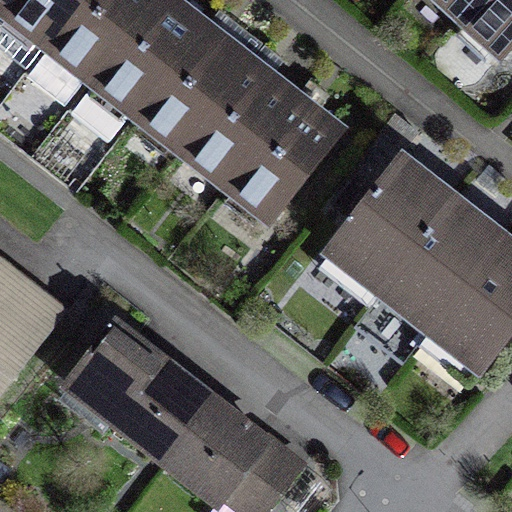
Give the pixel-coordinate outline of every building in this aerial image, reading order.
[(3,0),(0,4),(0,25),(36,53),(77,0),(3,0)] [(77,0),(36,53),(82,87),(151,0),(77,0)] [(151,0),(82,87),(128,122),(206,19),(180,0),(151,0)] [(427,0),(457,28),(481,0),(427,0)] [(511,0),(481,0),(457,28),(502,66),(511,54),(511,0)] [(128,122),(174,157),(251,58),(206,19),(128,122)] [(174,157),(222,194),(300,93),(251,58),(174,157)] [(222,194),(271,230),(345,132),(300,93),(222,194)] [(322,259),(376,300),(458,196),(402,156),(322,259)] [(376,300),(426,338),(509,237),(458,196),(376,300)] [(426,338),(482,382),(511,342),(511,239),(509,237),(426,338)] [(0,402),(69,312),(0,257),(0,402)] [(61,389),(216,511),(221,511),(225,506),(233,511),(272,511),(308,465),(122,322),(95,357),(89,353),(61,389)] [(0,485),(11,470),(0,462),(0,485)]
